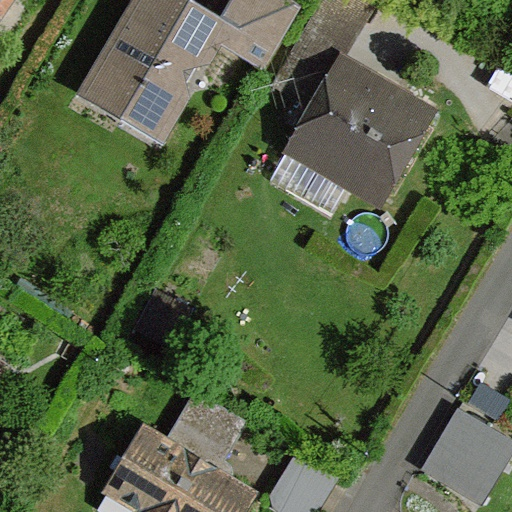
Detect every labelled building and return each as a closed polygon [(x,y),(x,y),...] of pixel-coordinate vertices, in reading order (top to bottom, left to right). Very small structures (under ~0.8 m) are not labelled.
[(232,32),(224,44),(266,69),(302,8),(287,0),(234,0),(222,20),(229,24),(232,32)] [(142,9),(93,94),(126,114),(145,110),(167,122),(186,91),(181,72),(200,67),(218,37),(187,18),(168,23),(142,9)] [(342,65),(293,148),(385,201),(434,118),(342,65)] [(168,294),(145,330),(169,347),(193,312),(168,294)] [(199,393),(182,420),(234,451),(250,424),(199,393)] [(491,498),(511,461),(511,426),(466,401),(430,464),(491,498)] [(234,451),(182,420),(168,444),(219,475),(234,451)] [(168,444),(146,431),(109,491),(111,493),(143,511),(248,511),(256,498),(219,475),(168,444)] [(143,511),(111,493),(100,511),(101,511),(143,511)]
